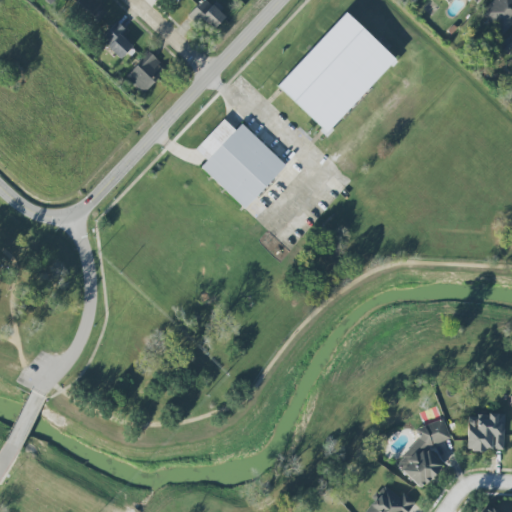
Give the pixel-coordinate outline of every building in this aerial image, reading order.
[(104,11),(92,0),(77,0),(71,7),(91,25),(104,11)] [(202,0),(188,15),(197,24),(202,19),(213,30),(225,17),(206,0),(202,0)] [(511,11),(507,6),(511,0),(492,0),(481,13),(503,34),(511,25),(511,11)] [(395,59),(345,13),(276,87),(326,134),(395,59)] [(133,46),(121,35),(126,30),(117,22),(100,39),(120,59),(133,46)] [(144,93),(166,69),(147,53),(126,76),(144,93)] [(200,167),(244,209),(285,166),(241,124),(235,131),(223,120),(195,149),(207,161),(200,167)] [(467,450),(503,450),(504,414),(477,413),(476,420),(468,420),(467,450)] [(450,439),(443,419),(416,429),(419,438),(398,458),(403,472),(420,489),(443,467),(425,448),(450,439)] [(365,511),(407,511),(415,503),(402,493),(399,498),(385,487),(365,511)]
